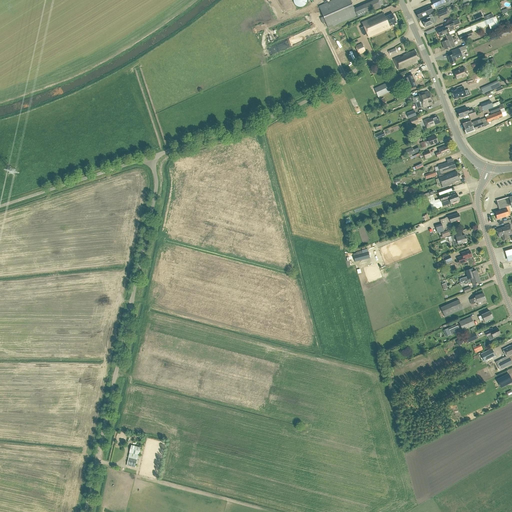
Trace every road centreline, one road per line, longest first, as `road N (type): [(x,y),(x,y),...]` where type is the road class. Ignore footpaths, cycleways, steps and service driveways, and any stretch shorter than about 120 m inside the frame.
road 1 (unclassified): [(85,511),(154,196),(150,156)]
road 2 (unclassified): [(150,156),(280,113),(415,33)]
road 3 (unclassified): [(0,206),(150,156)]
road 4 (secondary): [(488,168),(458,140),(415,33)]
road 5 (tertiary): [(511,313),(477,206),(488,168)]
